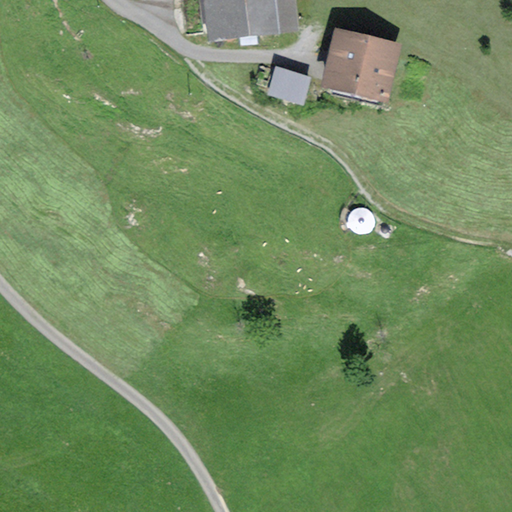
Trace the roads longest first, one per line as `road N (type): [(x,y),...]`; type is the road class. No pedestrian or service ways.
road 1 (track): [(164,0),(159,19),(210,80),(331,149),(377,201),(418,223),(511,247)]
road 2 (unclassified): [(0,283),(174,434),(221,511)]
